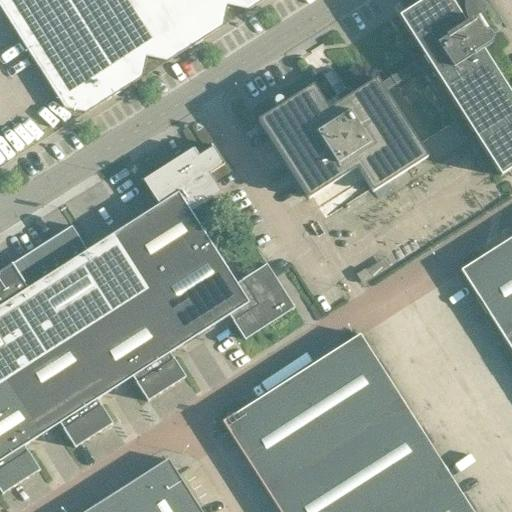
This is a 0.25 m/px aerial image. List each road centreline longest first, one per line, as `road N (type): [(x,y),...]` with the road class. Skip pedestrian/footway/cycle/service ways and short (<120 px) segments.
road 1 (tertiary): [(0,212),(339,0)]
road 2 (unclassified): [(186,425),(511,216)]
road 3 (unclassified): [(47,511),(186,425)]
